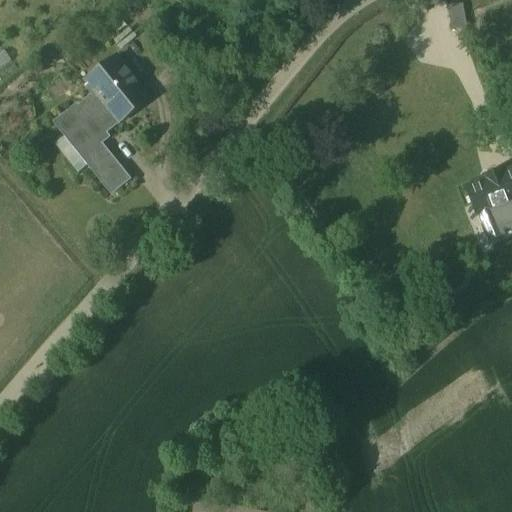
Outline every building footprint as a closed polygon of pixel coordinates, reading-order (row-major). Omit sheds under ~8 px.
[(463,7),(450,9),(453,31),(467,29),(463,7)] [(149,101),(116,60),(88,83),(97,94),(120,123),(121,123),(149,101)] [(120,123),(97,94),(79,109),(77,107),(55,125),(87,165),(105,150),(98,141),(120,123)] [(105,150),(87,165),(98,177),(115,163),(105,150)] [(115,163),(98,177),(112,195),(130,181),(115,163)] [(511,172),(467,189),(477,217),(481,216),(491,242),(511,233),(511,172)] [(255,511),(232,507),(232,511),(183,500),(180,511),(255,511)]
